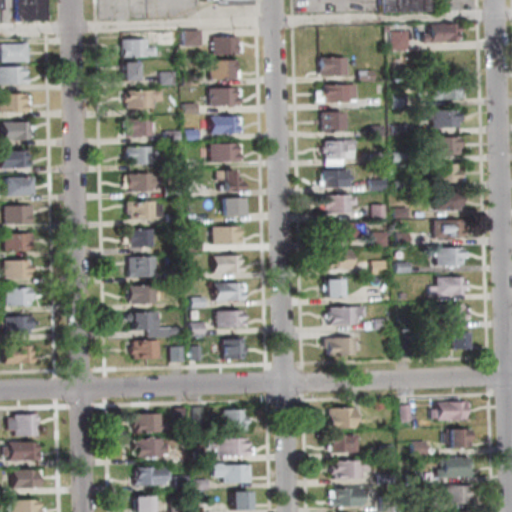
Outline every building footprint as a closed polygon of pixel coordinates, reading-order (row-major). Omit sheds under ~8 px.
[(12,0),(42,0),(43,20),(13,21),(12,0)] [(379,11),(378,0),(433,0),(434,9),(434,10),(379,11)] [(433,0),(448,0),(448,8),(434,9),(433,0)] [(422,33),(428,33),(428,24),(459,23),(459,30),(455,30),(455,41),(422,42),(422,33)] [(198,44),(181,45),(181,29),(198,29),(198,44)] [(390,49),(389,31),(406,31),(406,49),(390,49)] [(210,54),(209,36),(235,35),(235,41),(239,41),(239,52),(235,52),(235,53),(210,54)] [(143,38),(143,46),(151,46),(152,54),(119,55),(119,38),(143,38)] [(0,42),(25,42),(25,60),(0,60),(0,42)] [(318,75),(318,58),(344,57),(344,75),(318,75)] [(200,69),(200,60),(233,59),(233,69),(237,69),(237,77),(234,77),(234,78),(207,79),(207,69),(200,69)] [(119,60),(134,60),(135,79),(120,80),(119,60)] [(25,74),(25,84),(0,84),(0,66),(22,66),(22,74),(25,74)] [(357,80),(357,70),(371,70),(372,80),(357,80)] [(158,84),(158,71),(172,71),(172,84),(158,84)] [(181,85),(180,75),(195,74),(195,84),(181,85)] [(459,89),(459,98),(429,98),(429,83),(455,82),(455,89),(459,89)] [(354,99),(347,99),(347,100),(322,101),(321,84),(353,84),(354,99)] [(236,96),(236,104),(207,104),(206,88),(233,87),(233,89),(238,89),(238,96),(236,96)] [(159,100),(149,100),(150,107),(124,107),(124,90),(159,89),(159,100)] [(404,107),(390,107),(390,93),(403,93),(404,107)] [(0,111),(0,94),(23,94),(23,95),(28,95),(28,111),(0,111)] [(195,113),(181,113),(181,103),(194,103),(195,113)] [(421,119),(421,109),(457,109),(457,114),(460,114),(460,121),(457,121),(457,127),(431,127),(431,119),(421,119)] [(319,131),(319,112),(339,111),(340,131),(319,131)] [(207,133),(207,117),(236,116),(236,132),(207,133)] [(122,118),(148,117),(149,134),(122,135),(122,118)] [(26,139),(1,140),(0,122),(26,122),(26,125),(30,125),(30,137),(26,137),(26,139)] [(391,135),(390,125),(406,125),(406,134),(391,135)] [(368,126),(381,126),(381,135),(369,136),(368,126)] [(182,139),(182,129),(195,129),(196,139),(182,139)] [(163,141),(163,131),(177,130),(177,141),(163,141)] [(432,155),(432,147),(424,147),(424,140),(431,140),(431,138),(457,137),(457,154),(432,155)] [(352,157),(341,157),(323,158),(323,140),(352,139),(352,157)] [(240,161),(208,161),(207,143),(240,143),(240,161)] [(155,155),(149,155),(149,163),(126,163),(126,159),(123,160),(123,147),(155,146),(155,155)] [(0,168),(0,150),(24,150),(24,159),(27,159),(27,168),(0,168)] [(406,162),(392,162),(391,152),(406,152),(406,162)] [(381,153),(382,161),(368,161),(368,153),(381,153)] [(341,157),(341,165),(323,165),(323,158),(341,157)] [(432,182),(432,165),(458,164),(458,181),(432,182)] [(218,190),(217,179),(214,179),(214,171),(233,170),(233,175),(236,178),(236,180),(238,180),(238,189),(218,190)] [(321,170),(347,170),(348,186),(321,187),(321,170)] [(126,187),(125,173),(150,173),(150,175),(158,175),(158,187),(150,187),(150,190),(128,191),(128,187),(126,187)] [(29,175),(29,194),(3,195),(2,175),(29,175)] [(369,191),(369,180),(383,180),(383,191),(369,191)] [(393,191),(393,182),(405,182),(405,190),(393,191)] [(163,186),(178,186),(178,196),(163,196),(163,186)] [(462,205),(459,205),(459,209),(435,209),(435,193),(461,192),(462,205)] [(349,212),(326,213),(325,208),(322,208),(322,195),(349,195),(349,196),(354,196),(354,204),(349,204),(349,212)] [(221,215),(221,198),(241,197),(242,215),(221,215)] [(125,213),(124,201),(153,201),(153,204),(160,203),(160,216),(153,216),(153,217),(128,218),(128,212),(125,213)] [(2,205),(31,204),(31,216),(29,216),(29,222),(3,223),(2,205)] [(384,217),(371,218),(370,205),(384,205),(384,217)] [(407,218),(393,218),(393,208),(407,207),(407,218)] [(167,224),(167,213),(180,213),(180,223),(167,224)] [(458,219),(458,230),(462,230),(462,236),(433,236),(432,219),(458,219)] [(325,240),(325,223),(363,222),(363,233),(351,234),(352,240),(325,240)] [(240,243),(211,243),(211,226),(237,226),(237,235),(240,235),(240,243)] [(151,246),(129,246),(129,242),(126,242),(126,230),(151,229),(151,246)] [(386,231),(386,245),(372,246),(372,232),(386,231)] [(31,243),(29,243),(29,249),(26,249),(27,250),(3,251),(3,234),(31,233),(31,243)] [(408,246),(394,246),(394,233),(408,233),(408,246)] [(201,250),(187,250),(187,241),(200,241),(201,250)] [(435,266),(434,248),(463,247),(463,265),(435,266)] [(319,261),(319,249),(350,249),(350,267),(324,268),(324,260),(319,261)] [(212,272),(211,256),(238,255),(238,264),(241,264),(242,271),(212,272)] [(128,277),(127,258),(154,257),(154,276),(128,277)] [(28,277),(3,278),(3,261),(28,260),(28,265),(31,265),(31,272),(28,272),(28,277)] [(394,273),(394,262),(409,261),(410,272),(394,273)] [(187,268),(202,268),(202,279),(187,279),(187,268)] [(164,279),(164,270),(180,270),(180,279),(164,279)] [(462,276),(462,279),(465,279),(465,289),(463,289),(463,294),(436,295),(436,293),(429,293),(429,286),(436,286),(436,276),(462,276)] [(341,278),(342,295),(325,296),(324,279),(341,278)] [(243,299),(213,300),(213,284),(245,283),(245,291),(242,291),(243,299)] [(154,302),(131,303),(130,286),(154,285),(154,302)] [(0,297),(0,288),(29,288),(29,293),(31,293),(32,299),(29,299),(29,304),(4,304),(4,297),(0,297)] [(203,297),(203,307),(190,307),(190,297),(203,297)] [(438,320),(438,303),(462,303),(462,308),(465,308),(465,319),(438,320)] [(328,307),(364,306),(364,315),(355,315),(356,323),(329,323),(328,307)] [(215,327),(215,311),(240,310),(241,319),(243,319),(244,325),(241,326),(241,327),(215,327)] [(132,329),(131,312),(157,311),(157,327),(182,327),(182,334),(168,334),(168,336),(147,336),(147,329),(132,329)] [(32,328),(29,328),(30,333),(5,334),(4,317),(32,316),(32,328)] [(375,319),(389,318),(389,329),(376,329),(375,319)] [(190,335),(189,322),(202,322),(203,334),(190,335)] [(467,330),(467,347),(449,347),(448,331),(467,330)] [(354,354),(327,354),(327,346),(324,346),(323,338),(353,337),(354,354)] [(241,339),(241,345),(244,345),(244,353),(241,353),(241,358),(222,358),(221,340),(241,339)] [(412,339),(412,355),(398,355),(398,339),(412,339)] [(158,358),(133,359),(133,353),(130,353),(130,347),(132,346),(132,341),(158,340),(158,358)] [(3,363),(3,346),(31,346),(32,354),(34,354),(34,362),(3,363)] [(182,346),(183,361),(170,361),(170,346),(182,346)] [(200,359),(192,359),(191,346),(199,346),(200,359)] [(464,418),(436,419),(436,417),(430,418),(430,409),(436,409),(436,402),(467,401),(469,403),(469,406),(467,408),(464,408),(464,418)] [(410,405),(411,420),(401,420),(400,405),(410,405)] [(185,407),(186,422),(175,422),(174,407),(185,407)] [(203,422),(193,422),(193,407),(203,407),(203,422)] [(354,427),(330,428),(329,408),(353,407),(354,427)] [(223,410),(243,409),(244,416),(247,416),(247,424),(246,424),(246,430),(223,431),(223,410)] [(7,419),(13,419),(13,414),(37,413),(38,434),(14,435),(14,429),(7,429),(7,419)] [(159,413),(160,423),(167,423),(167,430),(135,431),(134,413),(159,413)] [(469,428),(470,447),(449,448),(448,428),(469,428)] [(356,451),(330,452),(330,434),(356,434),(356,451)] [(135,439),(161,438),(161,455),(135,456),(135,439)] [(216,455),(215,448),(207,448),(207,440),(215,440),(215,439),(245,438),(245,447),(253,447),(253,454),(216,455)] [(426,455),(412,455),(411,441),(426,441),(426,455)] [(9,442),(36,442),(36,451),(39,451),(39,460),(8,461),(8,455),(2,455),(2,446),(9,446),(9,442)] [(393,445),(393,456),(379,457),(378,445),(393,445)] [(193,460),(192,451),(206,450),(206,460),(193,460)] [(436,468),(441,468),(441,465),(439,465),(439,459),(442,459),(442,457),(469,456),(470,468),(471,468),(471,475),(436,476),(436,468)] [(334,461),(369,460),(369,470),(361,470),(361,477),(334,478),(334,461)] [(249,463),(249,480),(222,481),(222,476),(213,476),(212,464),(249,463)] [(164,484),(134,485),(134,478),(137,478),(136,467),(164,467),(164,471),(170,471),(170,479),(164,479),(164,484)] [(11,469),(37,469),(37,480),(40,480),(40,487),(12,488),(11,469)] [(378,474),(394,473),(394,484),(378,484),(378,474)] [(408,482),(408,473),(422,473),(422,482),(408,482)] [(189,475),(189,489),(175,490),(175,476),(189,475)] [(208,489),(194,489),(194,479),(207,479),(208,489)] [(471,484),(471,502),(446,503),(445,485),(471,484)] [(362,505),(334,506),(333,505),(332,500),(334,497),(330,497),(330,491),(335,491),(334,488),(362,488),(362,505)] [(232,509),(231,491),(250,491),(251,508),(232,509)] [(134,511),(134,496),(152,496),(153,511),(134,511)] [(395,510),(382,511),(382,497),(394,496),(395,510)] [(10,511),(10,500),(38,499),(38,507),(41,507),(41,511),(10,511)] [(426,510),(411,511),(411,501),(426,501),(426,510)]
